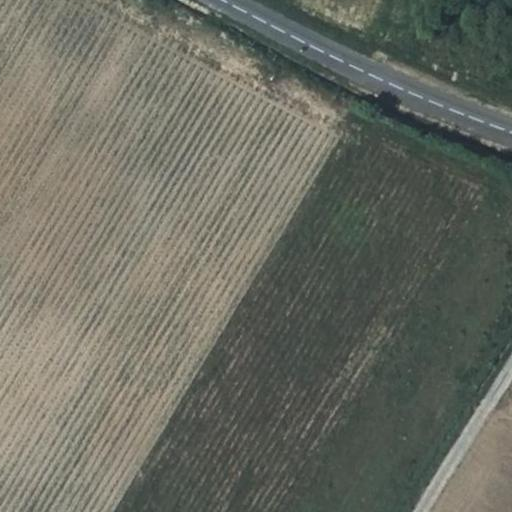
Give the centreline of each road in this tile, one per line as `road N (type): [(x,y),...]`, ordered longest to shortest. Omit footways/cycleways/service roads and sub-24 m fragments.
road 1 (tertiary): [(511,131),(379,77),(225,0)]
road 2 (track): [(415,511),(511,356)]
